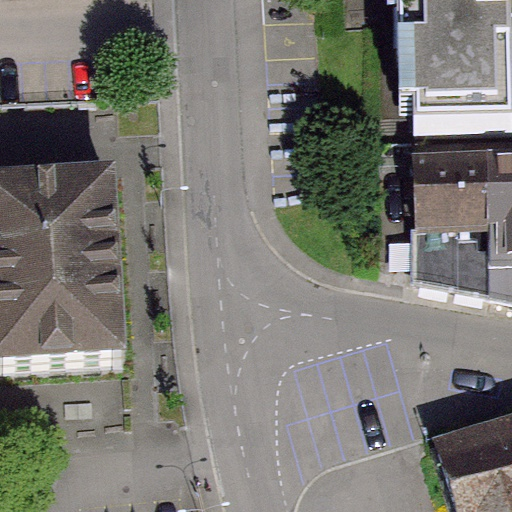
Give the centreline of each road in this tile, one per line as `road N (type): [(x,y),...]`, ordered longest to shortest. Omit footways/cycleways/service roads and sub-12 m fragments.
road 1 (residential): [(205,0),(219,260),(239,321)]
road 2 (residential): [(239,321),(284,313),(511,354)]
road 3 (residential): [(239,321),(234,399),(261,511)]
road 4 (residential): [(182,459),(73,485),(49,511)]
